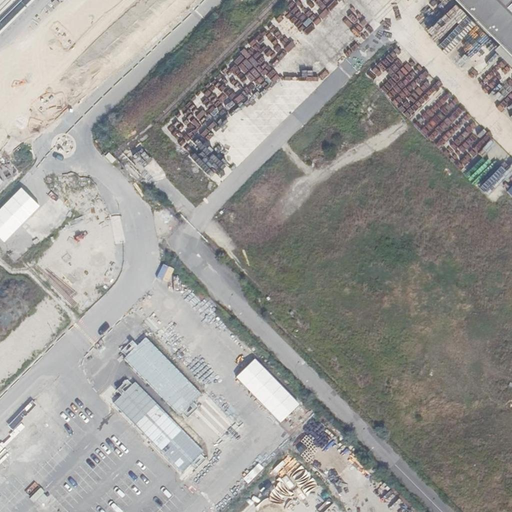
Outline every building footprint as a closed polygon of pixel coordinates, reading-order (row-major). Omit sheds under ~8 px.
[(511,0),(454,0),(511,58),(511,0)] [(60,98),(68,89),(57,80),(49,89),(60,98)] [(40,206),(21,188),(0,209),(0,238),(4,242),(40,206)] [(105,397),(192,488),(235,447),(230,442),(239,434),(143,334),(133,344),(128,339),(115,352),(154,393),(148,399),(127,376),(105,397)] [(299,404),(255,359),(236,377),(281,422),(299,404)]
